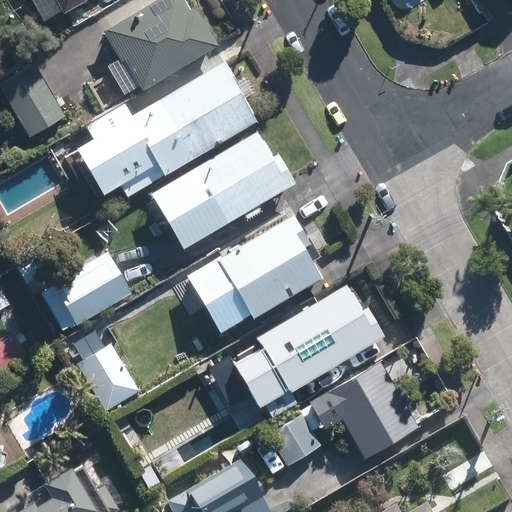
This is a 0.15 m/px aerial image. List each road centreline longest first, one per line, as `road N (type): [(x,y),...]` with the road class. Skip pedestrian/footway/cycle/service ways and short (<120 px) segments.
road 1 (residential): [(391,151),(511,350)]
road 2 (residential): [(302,0),(391,151)]
road 3 (residential): [(511,81),(391,151)]
